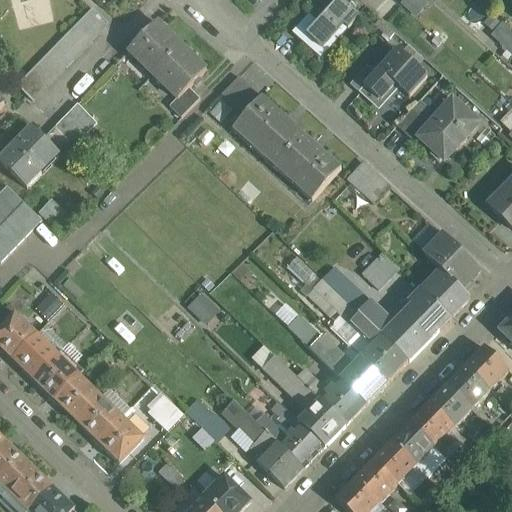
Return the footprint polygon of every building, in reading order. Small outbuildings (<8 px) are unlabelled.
[(318,24),(306,37),(307,38),(323,51),(344,27),(348,31),(359,18),(340,1),(318,24)] [(108,26),(92,11),(84,19),(99,34),(108,26)] [(309,16),(292,34),(302,43),(307,38),(306,37),(318,24),(309,16)] [(500,26),(491,18),(485,26),(494,34),(500,26)] [(99,34),(84,19),(76,28),(91,43),(99,34)] [(157,25),(129,54),(153,78),(182,48),(157,25)] [(91,43),(76,28),(67,36),(82,52),(91,43)] [(511,36),(510,35),(503,42),(500,46),(511,56),(511,36)] [(82,52),(67,36),(59,45),(74,60),(82,52)] [(497,36),(490,43),(497,49),(503,42),(497,36)] [(59,45),(51,53),(66,69),(74,60),(59,45)] [(182,48),(153,78),(177,101),(178,102),(190,90),(207,73),(182,48)] [(66,69),(51,53),(42,62),(57,77),(66,69)] [(417,71),(397,53),(375,76),(364,89),(365,90),(380,103),(402,80),(405,83),(417,71)] [(57,77),(42,62),(34,71),(49,86),(57,77)] [(375,76),(367,69),(350,87),(360,96),(365,90),(364,89),(375,76)] [(49,86),(34,71),(26,79),(41,94),(49,86)] [(41,94),(26,79),(17,88),(32,104),(41,94)] [(239,79),(222,97),(241,115),(245,111),(245,112),(259,97),(239,79)] [(190,90),(178,102),(177,101),(170,108),(182,120),(201,101),(190,90)] [(293,128),(262,100),(233,132),(264,161),(293,128)] [(430,128),(419,140),(419,141),(439,158),(450,146),(455,151),(478,126),(452,103),(437,120),(430,128)] [(74,147),(99,123),(80,104),(56,128),(74,147)] [(437,120),(420,104),(412,112),(421,121),(430,128),(437,120)] [(412,112),(397,129),(406,138),(421,121),(412,112)] [(421,121),(406,138),(415,146),(419,141),(419,140),(430,128),(421,121)] [(293,128),(264,161),(312,204),(341,171),(293,128)] [(32,129),(0,161),(0,162),(28,190),(60,157),(32,129)] [(72,145),(56,129),(47,139),(63,155),(72,145)] [(389,190),(362,165),(347,182),(374,206),(389,190)] [(511,185),(502,195),(501,196),(503,199),(493,210),(490,207),(489,208),(511,231),(511,185)] [(23,205),(7,189),(0,195),(0,198),(15,213),(23,205)] [(15,213),(0,198),(0,214),(7,222),(15,213)] [(50,204),(40,214),(59,232),(68,222),(50,204)] [(481,273),(444,237),(424,257),(441,273),(462,293),(481,273)] [(383,256),(363,277),(378,293),(399,271),(383,256)] [(371,305),(335,270),(324,282),(360,317),(371,305)] [(441,273),(421,293),(438,309),(450,321),(470,301),(462,293),(441,273)] [(360,317),(324,282),(308,298),(335,323),(339,316),(350,327),(351,326),(360,317)] [(396,352),(438,309),(421,293),(409,305),(413,308),(392,330),(383,339),(396,352)] [(201,298),(190,310),(202,321),(213,309),(201,298)] [(385,318),(371,305),(360,317),(383,339),(392,330),(383,320),(385,318)] [(438,309),(396,352),(408,364),(408,365),(450,321),(438,309)] [(3,313),(0,315),(0,332),(11,321),(3,313)] [(37,337),(15,316),(11,321),(0,332),(0,349),(13,362),(37,337)] [(383,339),(360,317),(351,326),(368,343),(375,346),(361,360),(387,386),(388,386),(408,365),(408,364),(396,352),(383,339)] [(320,340),(299,319),(288,330),(302,343),(302,344),(309,351),(320,340)] [(511,321),(501,333),(511,344),(510,345),(511,346),(511,321)] [(189,322),(174,337),(181,343),(195,328),(189,322)] [(37,337),(13,362),(34,383),(58,358),(37,337)] [(361,360),(352,370),(321,339),(320,340),(309,351),(341,382),(367,407),(387,386),(361,360)] [(509,374),(485,350),(466,369),(490,393),(509,374)] [(58,358),(34,383),(55,404),(80,379),(58,358)] [(283,367),(274,359),(262,371),(302,410),(308,404),(314,409),(299,425),(325,450),(346,429),(297,381),(283,367)] [(303,375),(289,361),(283,367),(297,381),(303,375)] [(466,369),(447,388),(471,412),(490,393),(466,369)] [(338,386),(332,380),(323,390),(305,373),(303,375),(297,381),(346,429),(367,407),(341,382),(338,386)] [(80,379),(55,404),(77,424),(101,399),(80,379)] [(471,412),(447,388),(429,407),(453,431),(471,412)] [(101,399),(77,424),(98,445),(122,420),(101,399)] [(163,401),(149,415),(164,430),(178,415),(163,401)] [(213,418),(198,402),(186,415),(202,430),(213,418)] [(257,426),(234,404),(223,416),(245,438),(257,426)] [(286,412),(278,405),(271,413),(279,420),(286,412)] [(453,431),(429,407),(410,426),(435,450),(453,431)] [(230,431),(215,416),(213,418),(202,430),(217,445),(230,431)] [(267,416),(257,426),(267,436),(274,429),(269,423),(271,421),(267,416)] [(122,420),(98,445),(119,466),(144,441),(122,420)] [(267,436),(257,426),(245,438),(255,447),(250,451),(260,460),(256,464),(285,491),(304,472),(304,471),(267,436)] [(300,426),(286,440),(274,429),(267,436),(304,471),(304,472),(325,450),(300,426)] [(435,450),(410,426),(392,445),(416,469),(435,450)] [(0,460),(11,449),(0,438),(0,460)] [(416,469),(392,445),(373,464),(398,488),(416,469)] [(32,470),(11,449),(0,460),(0,487),(8,495),(32,470)] [(373,464),(355,483),(379,507),(398,488),(373,464)] [(185,482),(168,466),(159,475),(176,491),(185,482)] [(32,470),(8,495),(0,503),(9,511),(32,511),(53,490),(32,470)] [(226,480),(205,501),(216,511),(243,511),(251,504),(226,480)] [(355,483),(336,502),(345,511),(373,511),(379,507),(355,483)] [(53,490),(32,511),(74,511),(75,511),(53,490)] [(194,511),(205,501),(194,491),(175,511),(174,511),(194,511)] [(216,511),(205,501),(194,511),(216,511)]
